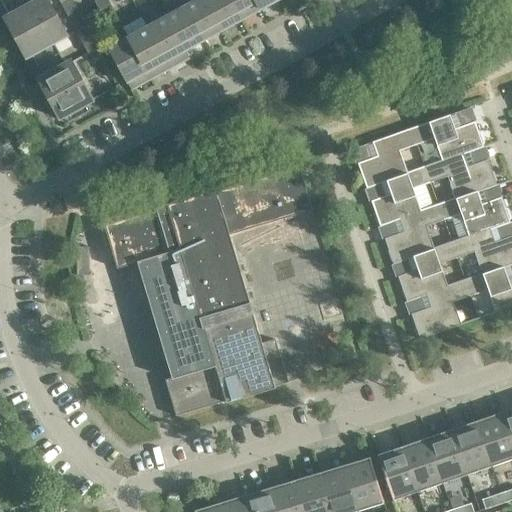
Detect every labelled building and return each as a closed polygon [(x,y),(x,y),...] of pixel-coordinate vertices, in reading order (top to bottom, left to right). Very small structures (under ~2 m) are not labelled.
[(32,3),(29,0),(0,0),(9,16),(32,4),(32,3)] [(46,0),(37,0),(32,3),(32,4),(9,16),(4,18),(26,58),(31,55),(30,54),(53,42),(53,43),(66,36),(46,0)] [(76,11),(71,0),(60,6),(66,17),(76,11)] [(111,6),(107,0),(96,0),(94,1),(100,12),(111,6)] [(222,29),(205,0),(198,0),(185,7),(203,40),(222,29)] [(241,19),(230,0),(205,0),(222,29),(241,19)] [(260,9),(254,0),(230,0),(241,19),(260,9)] [(275,0),(254,0),(260,9),(275,0)] [(203,40),(185,7),(166,18),(184,50),(185,50),(203,40)] [(184,50),(166,18),(147,28),(167,65),(168,64),(174,61),(176,64),(189,57),(185,50),(184,50)] [(91,35),(86,25),(75,30),(81,41),(91,35)] [(167,65),(147,28),(128,38),(148,75),(149,75),(155,71),(157,74),(170,68),(168,64),(167,65)] [(98,47),(91,35),(81,41),(87,53),(98,47)] [(148,75),(128,38),(108,49),(130,89),(132,88),(130,85),(136,82),(138,85),(151,78),(149,75),(148,75)] [(30,54),(31,55),(41,75),(64,62),(53,43),(53,42),(30,54)] [(65,64),(64,62),(41,75),(42,76),(37,79),(44,91),(46,90),(50,97),(48,98),(49,100),(51,98),(55,105),(52,107),(59,119),(91,101),(70,61),(65,64)] [(454,129),(449,114),(411,128),(416,145),(434,139),(441,160),(441,161),(463,153),(463,154),(483,147),(482,144),(483,143),(480,134),(478,134),(474,122),(454,129)] [(416,145),(411,128),(372,142),(377,156),(357,163),(361,176),(360,176),(363,186),(365,185),(366,188),(386,182),(385,181),(407,173),(407,172),(399,151),(416,145)] [(441,161),(441,160),(424,166),(430,183),(447,177),(454,198),(455,199),(477,191),(477,192),(496,185),(495,181),(497,181),(493,171),(492,172),(487,159),(468,166),(463,154),(463,153),(441,161)] [(430,183),(424,166),(407,172),(407,173),(385,181),(386,182),(390,194),(370,201),(375,213),(373,214),(377,223),(378,223),(379,226),(399,219),(399,218),(421,211),(420,210),(413,189),(430,183)] [(299,167),(104,225),(117,268),(137,262),(171,378),(206,368),(211,358),(213,359),(200,317),(249,303),(248,302),(250,301),(247,290),(245,291),(240,274),(242,273),(239,263),(237,263),(228,235),(284,218),(285,220),(296,217),(295,215),(311,210),(299,167)] [(455,199),(454,198),(437,204),(443,220),(460,214),(468,236),(490,229),(510,223),(508,219),(510,219),(507,209),(505,210),(501,197),(481,204),(477,192),(477,191),(455,199)] [(443,220),(437,204),(420,210),(421,211),(399,218),(399,219),(403,232),(384,239),(388,251),(387,251),(390,261),(392,260),(393,264),(412,257),(412,256),(434,248),(426,226),(443,220)] [(468,236),(451,242),(457,258),(474,252),(481,273),(481,274),(503,266),(504,267),(511,264),(511,235),(495,242),(490,229),(468,236)] [(457,258),(451,242),(434,248),(412,256),(412,257),(417,269),(397,276),(402,289),(400,289),(403,299),(405,298),(406,302),(426,295),(425,294),(447,286),(439,264),(457,258)] [(481,274),(481,273),(464,279),(470,296),(487,290),(495,312),(493,312),(494,313),(511,306),(511,278),(508,279),(504,267),(503,266),(481,274)] [(470,296),(464,279),(447,286),(425,294),(426,295),(430,307),(411,314),(415,326),(413,327),(417,336),(418,336),(420,339),(462,324),(462,323),(461,324),(453,302),(470,296)] [(171,378),(165,380),(176,416),(288,382),(275,339),(261,344),(249,303),(200,317),(213,359),(211,358),(206,368),(171,378)] [(511,447),(503,420),(500,413),(487,417),(490,425),(478,429),(491,467),(511,459),(511,447)] [(511,417),(503,420),(511,447),(511,417)] [(491,467),(478,429),(454,437),(467,475),(491,467)] [(467,475),(454,437),(429,446),(442,483),(467,475)] [(442,483),(429,446),(405,454),(418,492),(442,483)] [(418,492),(405,454),(379,463),(392,501),(418,492)] [(383,504),(372,465),(346,473),(357,511),(383,504)] [(330,511),(321,481),(319,473),(306,477),(308,485),(296,488),(303,511),(330,511)] [(355,511),(357,511),(346,473),(321,481),(330,511),(355,511)] [(303,511),(296,488),(271,496),(276,511),(303,511)] [(511,489),(500,493),(504,503),(511,499),(511,489)] [(504,503),(500,493),(482,500),(485,509),(504,503)] [(244,496),(231,500),(220,503),(222,511),(249,511),(247,503),(244,496)] [(276,511),(271,496),(247,503),(249,511),(276,511)] [(473,511),(471,503),(452,510),(452,511),(473,511)]
